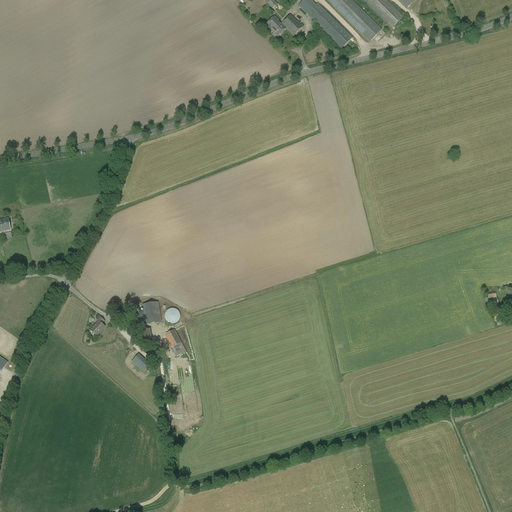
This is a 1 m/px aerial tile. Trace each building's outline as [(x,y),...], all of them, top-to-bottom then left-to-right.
[(273,0),(271,0),(267,4),(272,9),(277,5),(273,0)] [(310,0),(304,0),(298,6),(341,49),(352,38),(318,4),(316,5),(310,0)] [(327,0),(360,33),(369,42),(381,30),(372,21),(351,0),(363,0),(392,28),(403,17),(386,0),(327,0)] [(398,0),(406,8),(410,5),(414,0),(398,0)] [(274,17),(266,25),(271,30),(270,30),(278,37),(286,29),(294,36),(302,27),(290,15),(282,24),(279,21),(279,22),(274,17)] [(0,232),(11,230),(8,218),(0,220),(0,232)] [(497,298),(488,299),(489,307),(498,305),(497,298)] [(143,311),(135,313),(138,327),(162,323),(158,302),(142,305),(143,311)] [(165,315),(165,317),(165,320),(167,322),(169,323),(171,324),(172,324),(175,324),(177,323),(179,321),(180,319),(180,316),(180,314),(178,312),(177,310),(174,309),(172,309),(170,309),(167,310),(166,312),(165,315)] [(98,321),(90,331),(97,336),(100,332),(102,329),(103,330),(105,327),(102,324),(105,321),(100,317),(97,321),(98,321)] [(139,331),(133,332),(134,340),(140,339),(141,346),(152,344),(150,329),(139,331)] [(175,330),(165,335),(176,358),(186,352),(175,330)]
